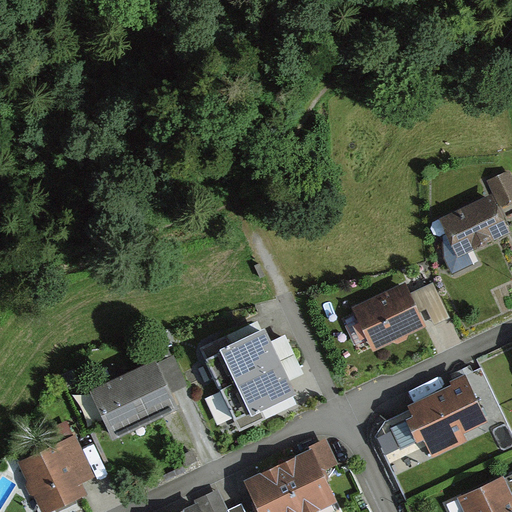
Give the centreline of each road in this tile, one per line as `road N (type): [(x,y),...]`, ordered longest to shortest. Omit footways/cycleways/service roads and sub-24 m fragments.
road 1 (residential): [(341,410),(129,511)]
road 2 (residential): [(341,410),(236,201)]
road 3 (residential): [(511,329),(341,410)]
